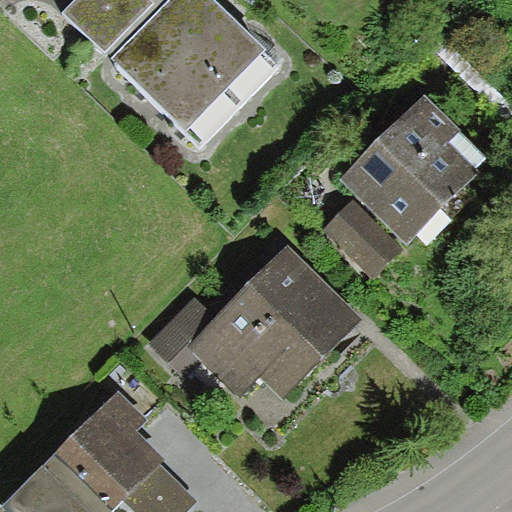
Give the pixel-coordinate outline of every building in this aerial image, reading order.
[(77,0),(66,13),(107,50),(152,0),(77,0)] [(281,61),(214,0),(168,0),(110,65),(201,148),(281,61)] [(424,97),(345,180),(412,244),(491,161),(424,97)] [(395,249),(347,204),(320,233),(367,278),(395,249)] [(194,298),(149,344),(183,376),(198,360),(237,398),(260,374),(286,400),(363,321),(284,244),(213,317),(194,298)] [(148,417),(117,390),(6,499),(18,511),(122,511),(165,459),(135,432),(148,417)]
